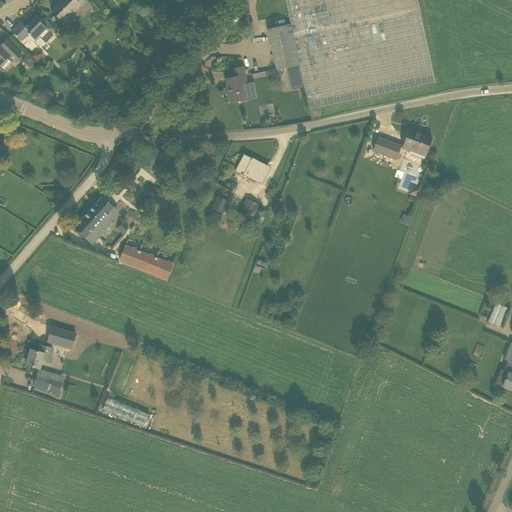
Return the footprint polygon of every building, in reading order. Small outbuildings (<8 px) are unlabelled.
[(89,11),(93,7),(88,1),(86,0),(62,0),(52,11),(63,22),(76,9),(78,11),(84,6),(89,11)] [(435,82),(416,0),(285,0),(291,24),(300,66),(288,68),(291,82),(288,83),(290,92),(304,88),(309,109),(435,82)] [(11,31),(22,42),(29,35),(35,41),(39,37),(45,44),(54,35),(51,33),(55,30),(44,18),(42,21),(36,16),(25,27),(20,22),(11,31)] [(276,71),(288,68),(300,66),(291,24),(267,29),(276,71)] [(0,65),(9,56),(15,63),(22,56),(7,41),(2,46),(0,43),(0,65)] [(37,52),(32,57),(38,62),(44,55),(42,53),(37,52)] [(30,68),(34,64),(27,56),(22,61),(30,68)] [(226,80),(231,103),(247,100),(244,85),(247,84),(243,67),(231,70),(233,78),(226,80)] [(409,130),(402,148),(410,151),(411,149),(426,154),(432,138),(409,130)] [(396,160),(400,146),(378,138),(373,151),(396,160)] [(251,159),(244,155),(235,171),(243,175),(259,183),(267,168),(251,160),(251,159)] [(192,162),(186,170),(195,178),(201,170),(192,162)] [(218,196),(208,215),(218,219),(227,201),(218,196)] [(102,197),(74,228),(92,245),(112,222),(106,217),(114,208),(102,197)] [(235,224),(248,230),(259,204),(247,198),(235,224)] [(120,261),(132,266),(139,251),(126,246),(120,261)] [(132,266),(150,273),(156,257),(139,251),(132,266)] [(167,280),(174,264),(156,257),(150,273),(167,280)] [(488,322),(500,326),(508,307),(496,302),(488,322)] [(47,342),(71,349),(76,333),(52,326),(47,342)] [(511,343),(503,360),(507,361),(503,372),(508,373),(503,387),(511,390),(511,343)] [(31,350),(26,365),(40,369),(42,360),(49,362),(53,349),(40,345),(38,352),(31,350)] [(34,386),(49,391),(53,379),(37,375),(34,386)] [(107,397),(102,409),(144,426),(150,414),(107,397)]
